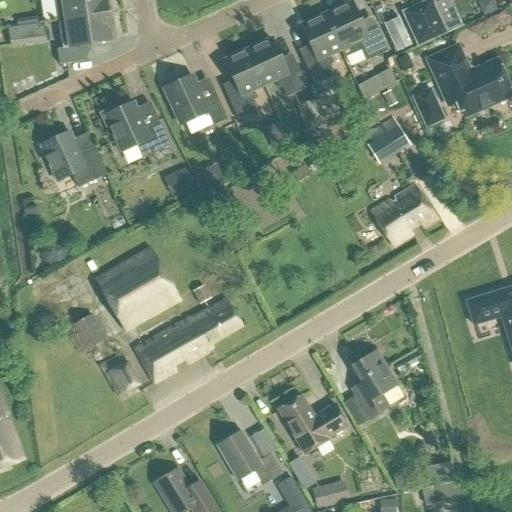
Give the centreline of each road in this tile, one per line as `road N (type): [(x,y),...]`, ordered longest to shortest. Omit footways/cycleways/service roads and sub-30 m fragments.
road 1 (unclassified): [(0,511),(511,214)]
road 2 (residential): [(154,51),(27,106)]
road 3 (residential): [(266,0),(154,51)]
